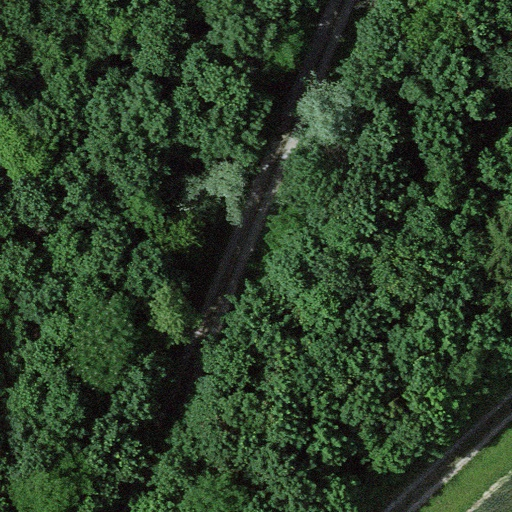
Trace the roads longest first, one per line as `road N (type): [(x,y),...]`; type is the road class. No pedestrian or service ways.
road 1 (track): [(339,0),(134,511)]
road 2 (track): [(511,383),(371,511)]
